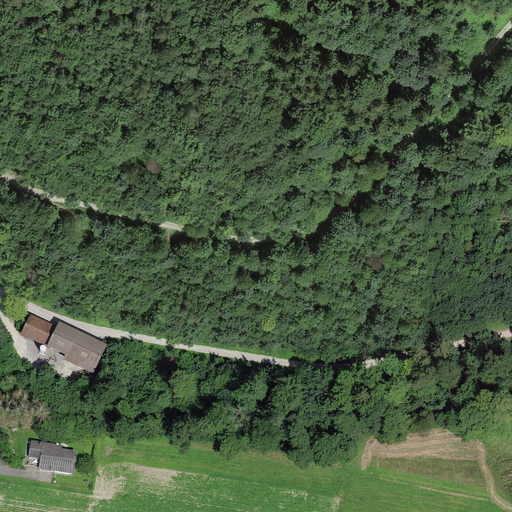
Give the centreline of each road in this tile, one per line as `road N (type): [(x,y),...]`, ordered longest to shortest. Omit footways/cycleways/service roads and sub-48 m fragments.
road 1 (track): [(0,176),(32,192),(201,234),(247,240),(293,233),(338,210),(511,21)]
road 2 (track): [(511,328),(379,365),(325,368),(117,335),(47,315),(0,289)]
